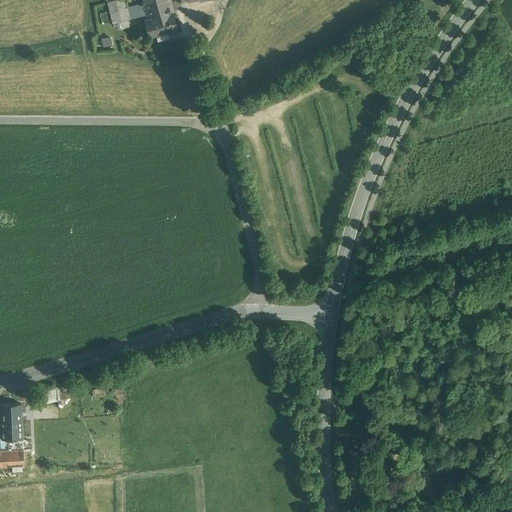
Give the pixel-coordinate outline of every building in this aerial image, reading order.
[(125,0),(112,0),(108,1),(113,23),(147,14),(144,3),(127,7),(125,0)] [(170,0),(142,0),(144,3),(147,14),(149,18),(173,12),(170,0)] [(149,18),(144,19),(149,37),(178,29),(173,12),(149,18)] [(103,45),(112,44),(111,36),(102,37),(103,45)] [(39,401),(70,399),(69,386),(38,388),(39,401)] [(21,403),(1,404),(1,420),(22,419),(21,403)] [(22,419),(1,420),(2,438),(13,437),(14,449),(23,449),(22,419)] [(78,439),(79,462),(86,462),(86,439),(78,439)] [(14,449),(0,450),(0,464),(0,466),(24,465),(23,449),(14,449)] [(72,462),(72,457),(67,457),(66,450),(60,451),(60,463),(72,462)]
